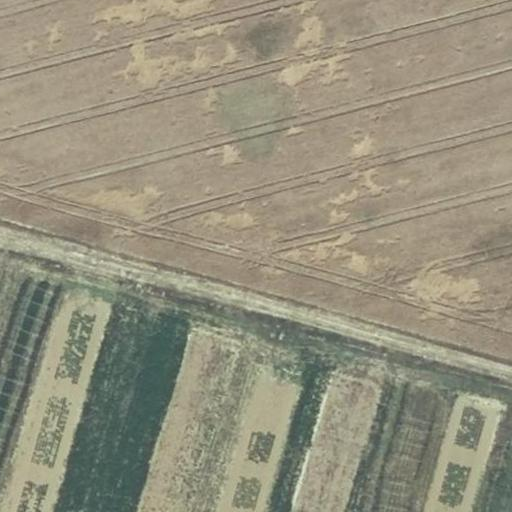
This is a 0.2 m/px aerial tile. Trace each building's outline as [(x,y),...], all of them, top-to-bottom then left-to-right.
[(74,7),(81,50),(123,43),(116,0),(74,7)] [(138,0),(147,35),(284,0),(138,0)] [(382,0),(324,15),(335,56),(481,18),(476,0),(382,0)] [(511,0),(500,0),(502,8),(511,6),(511,0)] [(302,23),(154,56),(164,100),(312,66),(302,23)] [(488,44),(340,77),(350,120),(498,87),(488,44)] [(134,67),(72,78),(80,121),(141,110),(134,67)] [(180,165),(328,130),(318,87),(170,123),(180,165)] [(368,186),(511,150),(511,138),(505,109),(358,145),(368,186)] [(11,208),(160,176),(151,133),(2,165),(11,208)] [(189,187),(198,228),(346,195),(336,154),(189,187)] [(385,251),(511,222),(511,177),(375,208),(385,251)] [(0,346),(0,433),(11,437),(50,298),(16,289),(0,346)] [(152,475),(195,337),(161,327),(118,464),(152,475)] [(274,422),(315,434),(328,391),(287,378),(274,422)] [(434,398),(420,446),(463,458),(477,410),(434,398)] [(252,497),(294,508),(308,458),(266,447),(252,497)] [(400,511),(445,511),(451,489),(408,479),(400,511)]
